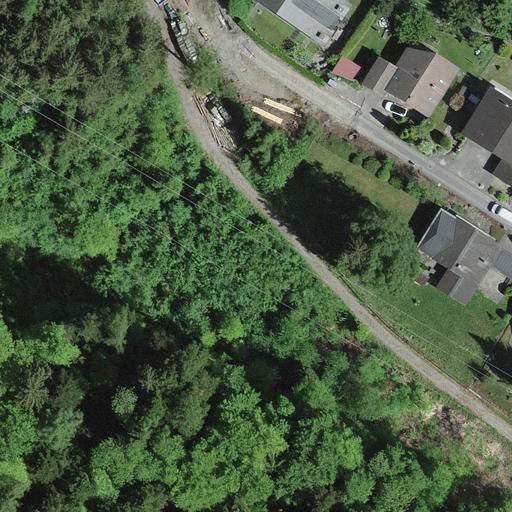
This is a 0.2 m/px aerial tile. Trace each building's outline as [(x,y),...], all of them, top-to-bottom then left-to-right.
[(349,8),(336,0),(250,0),(323,48),(349,8)] [(454,72),(407,46),(394,70),(381,93),(428,119),(454,72)] [(340,58),(331,73),(353,82),(360,69),(340,58)] [(376,60),(361,86),(379,97),(381,93),(394,70),(376,60)] [(462,87),(457,96),(462,100),(468,90),(462,87)] [(511,105),(487,91),(459,137),(500,162),(511,170),(511,169),(511,105)] [(511,169),(511,170),(500,162),(490,177),(511,190),(511,169)] [(421,203),(403,193),(388,219),(406,229),(421,203)] [(500,250),(439,213),(416,252),(459,277),(446,299),(464,310),(489,268),(500,250)] [(511,256),(500,250),(489,268),(511,282),(511,256)]
